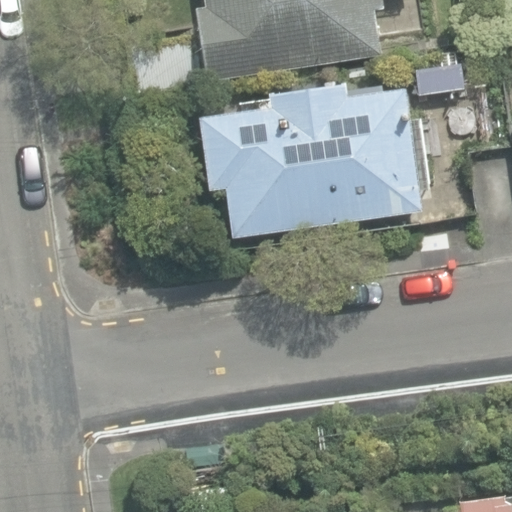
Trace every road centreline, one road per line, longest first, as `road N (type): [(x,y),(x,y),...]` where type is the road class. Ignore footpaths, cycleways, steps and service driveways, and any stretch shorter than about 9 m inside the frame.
road 1 (residential): [(14,384),(511,316)]
road 2 (residential): [(14,384),(32,511)]
